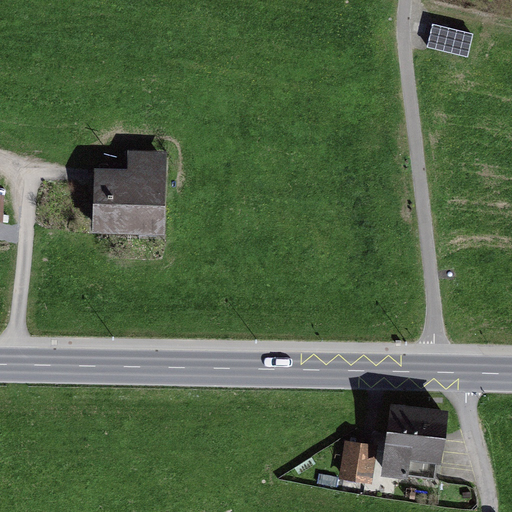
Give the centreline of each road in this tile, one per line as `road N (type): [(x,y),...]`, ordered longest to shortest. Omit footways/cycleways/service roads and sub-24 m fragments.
road 1 (secondary): [(0,364),(467,372)]
road 2 (track): [(434,372),(404,0)]
road 3 (track): [(15,365),(30,174)]
road 4 (residential): [(489,511),(467,418),(467,372)]
